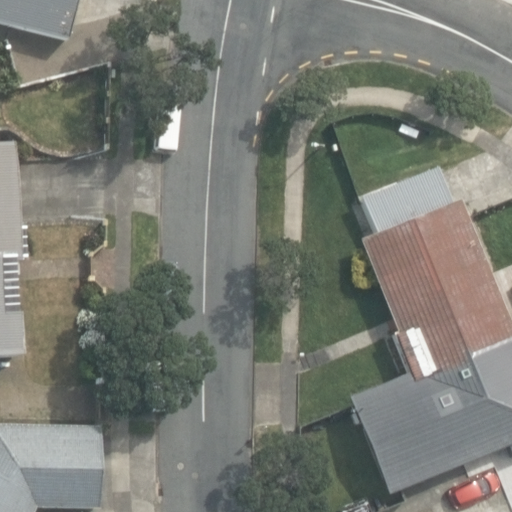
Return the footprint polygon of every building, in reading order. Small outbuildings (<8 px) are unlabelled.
[(0,0),(0,22),(66,39),(76,0),(0,0)] [(24,77),(48,75),(47,59),(23,61),(24,77)] [(12,147),(0,147),(0,362),(17,362),(12,258),(25,258),(24,230),(15,230),(12,147)] [(511,326),(460,198),(451,202),(436,164),(359,195),(375,235),(359,242),(412,373),(347,399),(386,495),(511,443),(511,326)] [(0,511),(31,511),(35,506),(98,508),(100,428),(0,426),(0,511)] [(426,490),(434,511),(485,511),(511,502),(495,463),(426,490)]
